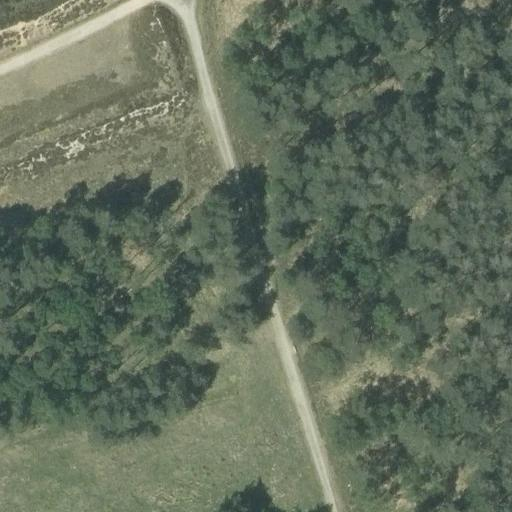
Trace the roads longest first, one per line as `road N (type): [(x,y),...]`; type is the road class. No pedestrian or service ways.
road 1 (track): [(176,0),(335,511)]
road 2 (track): [(0,59),(145,0)]
